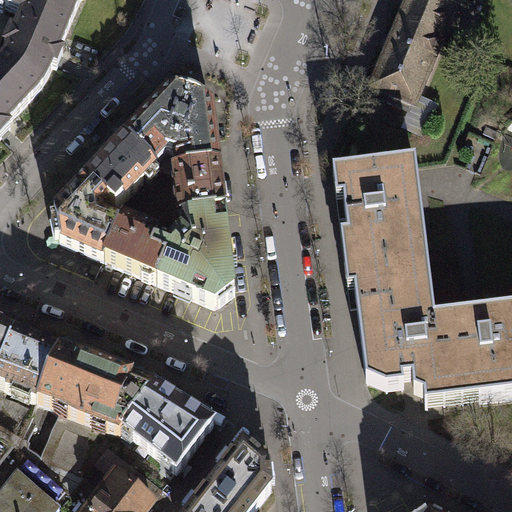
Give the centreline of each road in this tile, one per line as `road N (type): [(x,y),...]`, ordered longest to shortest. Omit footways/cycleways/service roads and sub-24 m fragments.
road 1 (residential): [(0,268),(308,400)]
road 2 (residential): [(308,400),(271,120)]
road 3 (residential): [(308,400),(511,504)]
road 4 (residential): [(132,69),(0,209)]
road 5 (residential): [(271,120),(316,0)]
